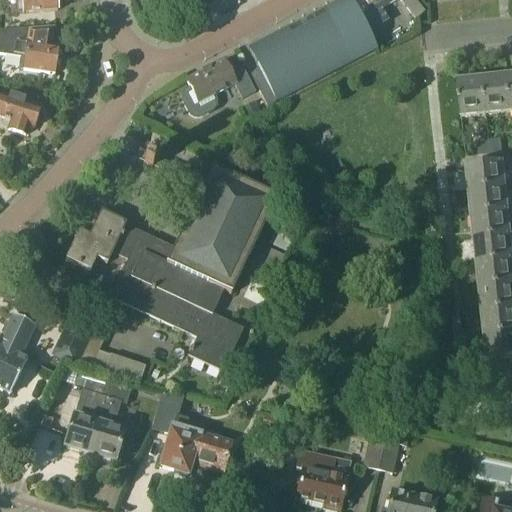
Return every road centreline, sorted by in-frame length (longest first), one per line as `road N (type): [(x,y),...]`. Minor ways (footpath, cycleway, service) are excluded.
road 1 (residential): [(0,240),(149,66)]
road 2 (residential): [(149,66),(189,55),(291,0)]
